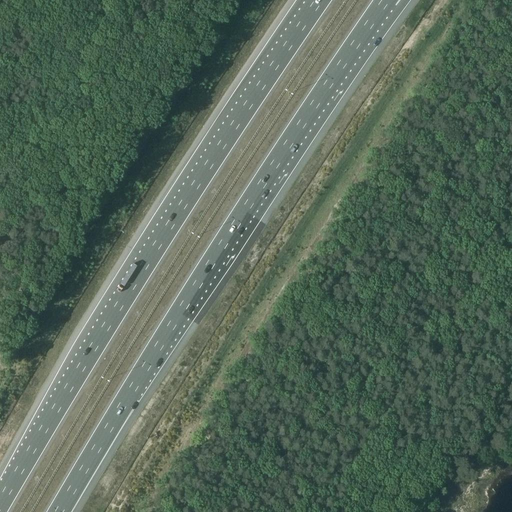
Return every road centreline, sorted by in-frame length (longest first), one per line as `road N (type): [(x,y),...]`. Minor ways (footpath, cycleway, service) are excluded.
road 1 (motorway): [(319,0),(0,501)]
road 2 (motorway): [(58,511),(357,43)]
road 3 (track): [(419,511),(511,420)]
